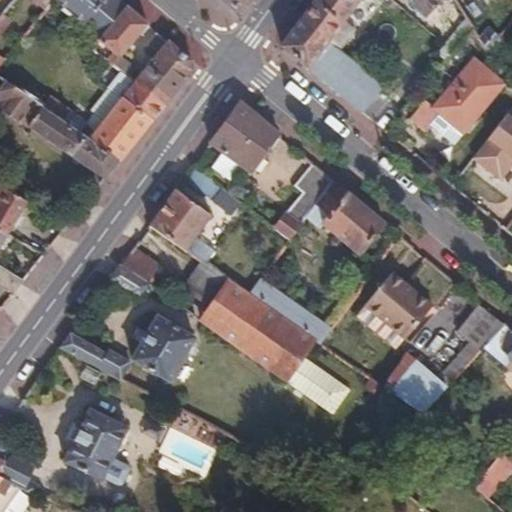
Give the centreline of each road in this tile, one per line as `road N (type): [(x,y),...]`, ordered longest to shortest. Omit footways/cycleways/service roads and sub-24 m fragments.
road 1 (primary): [(0,365),(239,56)]
road 2 (unclassified): [(239,56),(511,279)]
